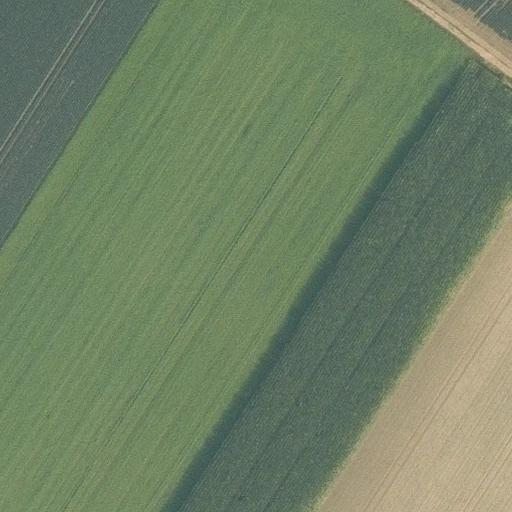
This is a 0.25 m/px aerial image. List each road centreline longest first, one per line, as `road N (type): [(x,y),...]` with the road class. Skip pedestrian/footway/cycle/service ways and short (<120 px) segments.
road 1 (track): [(0,278),(176,0)]
road 2 (track): [(409,0),(511,77)]
